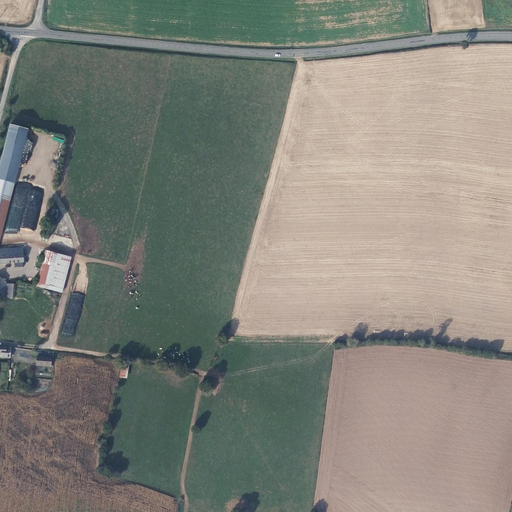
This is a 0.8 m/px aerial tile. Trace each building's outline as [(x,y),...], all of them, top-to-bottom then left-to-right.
[(11,124),(0,166),(0,179),(11,182),(25,127),(11,124)] [(0,225),(11,182),(0,179),(0,225)] [(20,226),(32,230),(44,190),(17,182),(6,221),(7,222),(4,231),(17,235),(20,226)] [(0,263),(24,262),(23,249),(8,250),(8,254),(0,254),(0,263)] [(68,256),(45,251),(36,285),(59,290),(68,256)] [(6,284),(6,280),(6,279),(0,278),(0,295),(1,296),(1,291),(10,291),(10,284),(6,284)] [(11,347),(0,345),(0,351),(2,352),(1,356),(10,357),(11,347)] [(51,360),(37,358),(35,366),(50,369),(51,360)] [(121,364),(119,377),(127,378),(129,365),(121,364)]
